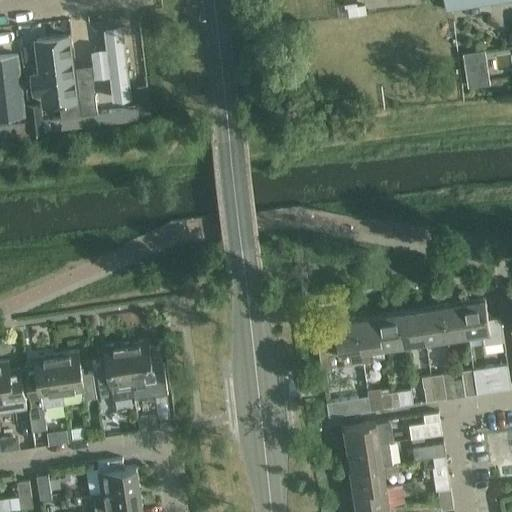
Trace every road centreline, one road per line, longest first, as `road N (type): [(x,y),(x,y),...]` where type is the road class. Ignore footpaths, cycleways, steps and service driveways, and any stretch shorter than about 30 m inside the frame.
road 1 (tertiary): [(276,511),(213,0)]
road 2 (residential): [(176,511),(169,464),(148,441),(0,464)]
road 3 (residential): [(468,511),(454,408),(511,401)]
road 4 (residential): [(128,0),(0,16)]
